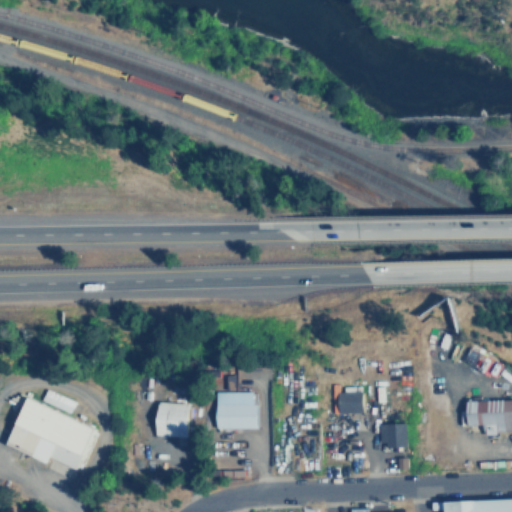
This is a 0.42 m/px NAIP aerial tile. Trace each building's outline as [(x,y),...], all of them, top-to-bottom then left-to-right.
[(358,384),(359,410),(336,411),(335,392),(340,391),(340,385),(358,384)] [(213,391),(214,429),(255,428),(254,403),(250,403),(250,390),(213,391)] [(24,396),(1,443),(43,464),(47,457),(73,470),(92,429),(24,396)] [(464,402),(511,400),(511,429),(494,430),(495,433),(482,434),(481,425),(465,426),(464,402)] [(154,401),(151,435),(183,438),(186,404),(154,401)] [(378,424),(402,422),(403,444),(380,446),(378,424)] [(426,502),(426,511),(503,511),(503,500),(426,502)]
